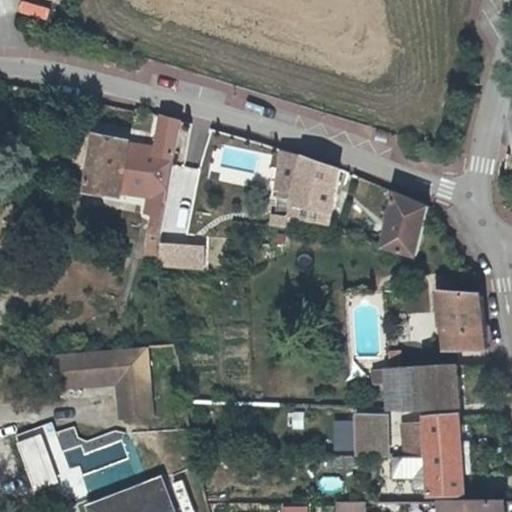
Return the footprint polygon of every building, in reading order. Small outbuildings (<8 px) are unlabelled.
[(152,201),(168,204),(186,121),(163,116),(155,153),(163,155),(152,201)] [(137,140),(103,133),(92,187),(126,193),(137,140)] [(304,193),(298,217),(333,226),(348,169),(288,154),(280,187),(304,193)] [(428,207),(395,197),(381,249),(414,258),(428,207)] [(164,246),(164,271),(209,270),(209,245),(164,246)] [(481,296),(444,299),(449,354),(485,351),(481,296)] [(137,350),(48,356),(50,387),(109,383),(112,420),(141,418),(137,350)] [(384,364),(386,407),(417,406),(416,363),(384,364)] [(424,368),(426,415),(460,413),(457,366),(424,368)] [(460,413),(426,415),(427,419),(428,449),(420,450),(421,466),(432,465),(434,496),(465,494),(460,413)] [(403,451),(420,450),(428,449),(427,419),(402,421),(403,451)] [(362,420),(364,458),(389,457),(387,420),(362,420)] [(342,457),(312,456),(311,468),(342,468),(342,457)] [(179,511),(167,478),(93,505),(96,511),(179,511)] [(337,511),(370,511),(370,497),(337,499),(337,511)] [(500,511),(500,501),(440,501),(440,511),(500,511)] [(307,511),(307,503),(280,503),(280,511),(307,511)]
